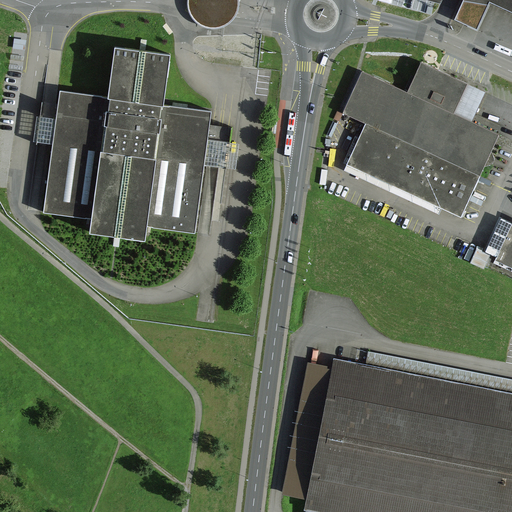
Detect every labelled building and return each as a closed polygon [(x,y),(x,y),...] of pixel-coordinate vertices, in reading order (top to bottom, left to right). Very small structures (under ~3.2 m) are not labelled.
[(206,25),(213,27),(220,27),(227,25),(233,21),(238,16),(241,9),(243,2),(242,0),(190,0),(191,2),(192,9),(195,16),(200,21),(206,25)] [(511,0),(464,0),(464,2),(489,3),(511,13),(511,0)] [(12,38),(12,70),(27,70),(27,39),(12,38)] [(110,98),(60,91),(42,212),(92,219),(90,231),(145,239),(146,226),(193,233),(211,111),(168,104),(163,104),(171,51),(118,44),(110,98)] [(367,121),(348,163),(462,215),(499,135),(469,121),(482,93),(419,64),(406,93),(363,73),(345,111),(367,121)] [(511,226),(495,260),(511,267),(511,226)] [(511,378),(368,351),(366,363),(511,390),(511,378)] [(309,498),(306,511),(511,511),(511,390),(366,363),(335,357),(333,365),(316,362),(291,495),(309,498)]
